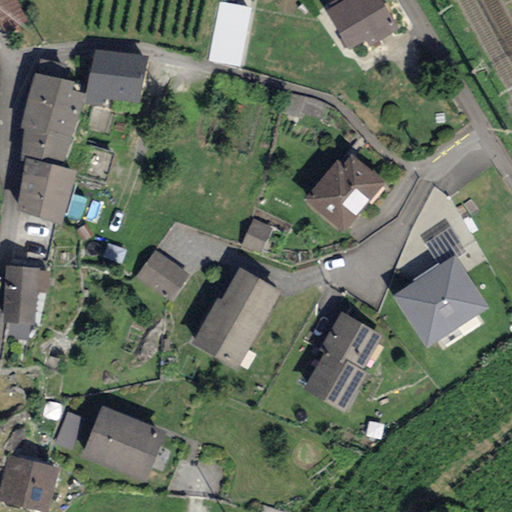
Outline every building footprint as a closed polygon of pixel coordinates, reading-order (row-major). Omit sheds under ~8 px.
[(27,23),(14,0),(0,0),(0,28),(3,35),(27,23)] [(295,0),(280,0),(279,13),(294,15),(295,0)] [(378,0),(348,0),(326,14),(348,53),(394,26),(378,0)] [(250,11),(221,5),(210,61),(239,66),(250,11)] [(142,56),(97,50),(92,89),(137,95),(142,56)] [(87,80),(34,70),(20,127),(21,153),(26,155),(63,163),(87,80)] [(385,179),(352,151),(342,161),(337,157),(303,197),(341,230),(385,179)] [(63,163),(26,155),(17,208),(61,220),(74,166),(63,163)] [(272,227),(253,219),(241,246),(260,254),(272,227)] [(155,250),(137,276),(171,300),(189,273),(155,250)] [(453,253),(392,292),(426,345),(488,306),(453,253)] [(39,265),(7,263),(4,319),(35,321),(39,265)] [(284,289),(240,264),(221,297),(218,295),(192,340),(240,367),(284,289)] [(363,368),(383,334),(341,309),(318,348),(325,352),(305,385),(346,409),(368,371),(363,368)] [(164,431),(102,405),(81,454),(143,481),(164,431)] [(79,450),(89,417),(72,412),(62,445),(79,450)] [(58,464),(8,456),(1,499),(51,508),(58,464)]
